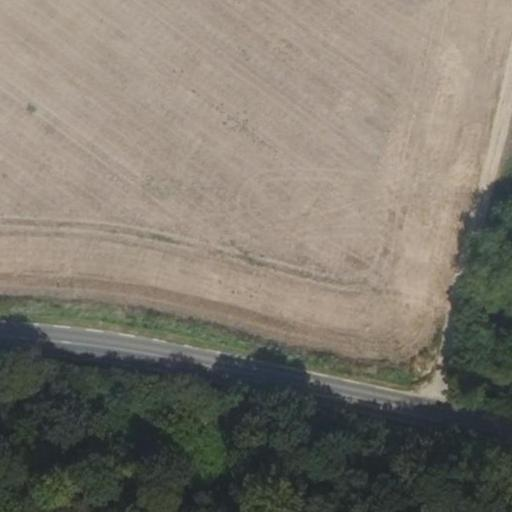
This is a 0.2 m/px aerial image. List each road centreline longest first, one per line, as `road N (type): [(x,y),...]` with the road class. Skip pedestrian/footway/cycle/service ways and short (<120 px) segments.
road 1 (primary): [(0,338),(245,362),(511,429)]
road 2 (track): [(511,55),(431,409)]
